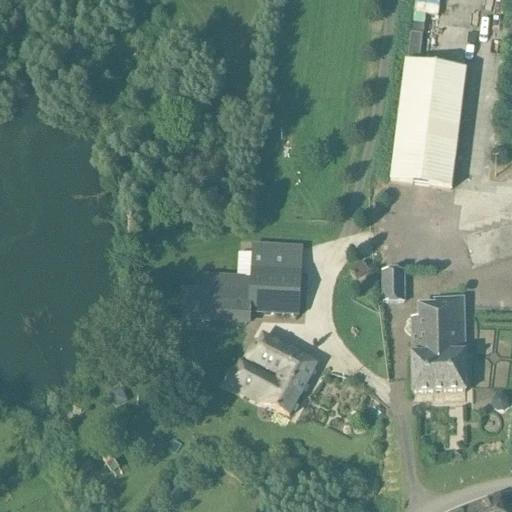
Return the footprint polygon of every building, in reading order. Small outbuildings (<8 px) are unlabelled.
[(389,190),(448,195),(460,76),(400,70),(389,190)] [(477,263),(500,257),(497,246),(485,249),(480,231),(511,223),(511,213),(467,224),(477,263)] [(201,275),(201,288),(200,324),(250,327),(251,317),(299,319),(303,248),(252,246),(250,278),(201,275)] [(405,272),(381,273),(381,306),(405,305),(405,272)] [(417,306),(417,319),(412,319),(413,355),(411,355),(412,396),(466,395),(465,354),(464,354),(463,301),(434,302),(434,306),(417,306)] [(319,365),(264,337),(246,368),(253,372),(249,378),(237,372),(228,388),(293,421),(319,365)] [(502,511),(497,499),(465,511),(502,511)]
